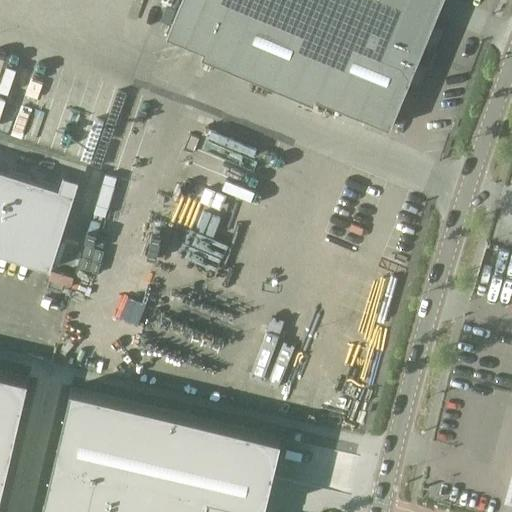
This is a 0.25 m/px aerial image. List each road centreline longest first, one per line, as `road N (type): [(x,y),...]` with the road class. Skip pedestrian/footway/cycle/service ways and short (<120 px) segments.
road 1 (unclassified): [(379,511),(444,261),(511,62)]
road 2 (unknown): [(393,451),(0,346)]
road 3 (unknown): [(393,451),(482,461),(511,377)]
